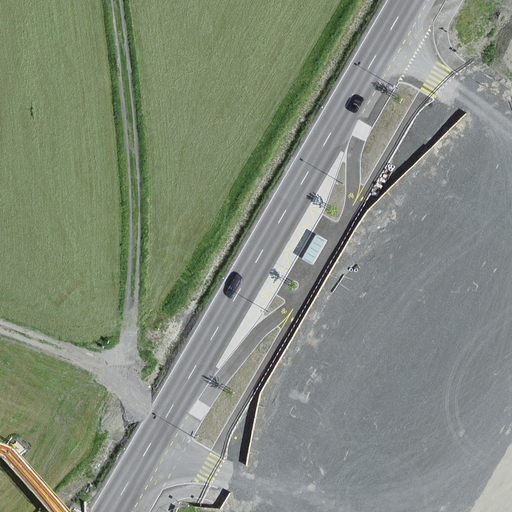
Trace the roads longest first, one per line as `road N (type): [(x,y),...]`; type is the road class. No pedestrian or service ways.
road 1 (secondary): [(111,511),(408,0)]
road 2 (track): [(121,373),(140,242),(121,0)]
road 3 (track): [(0,330),(121,373)]
